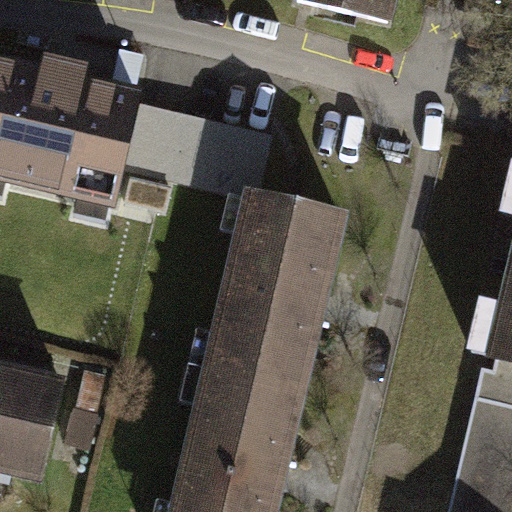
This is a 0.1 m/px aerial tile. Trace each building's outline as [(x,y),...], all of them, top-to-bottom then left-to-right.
[(298,0),(298,2),(390,24),(395,0),(298,0)] [(49,74),(0,63),(0,175),(118,202),(126,166),(139,110),(142,95),(85,82),(88,69),(52,61),(49,74)] [(126,166),(256,194),(269,138),(139,110),(126,166)] [(256,194),(219,367),(304,386),(342,216),(256,194)] [(472,353),(511,362),(511,196),(507,216),(511,217),(511,280),(506,308),(484,303),(472,353)] [(219,367),(185,511),(274,511),(304,386),(219,367)] [(511,511),(511,377),(484,371),(451,511),(511,511)] [(0,471),(40,481),(62,389),(0,374),(0,471)]
